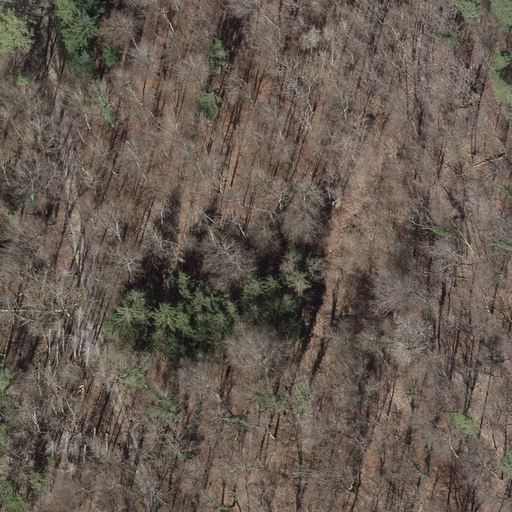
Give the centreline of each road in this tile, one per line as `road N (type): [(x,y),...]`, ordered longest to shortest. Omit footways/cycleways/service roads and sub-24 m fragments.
road 1 (track): [(53,0),(108,295),(142,439),(169,511)]
road 2 (track): [(453,0),(511,151)]
